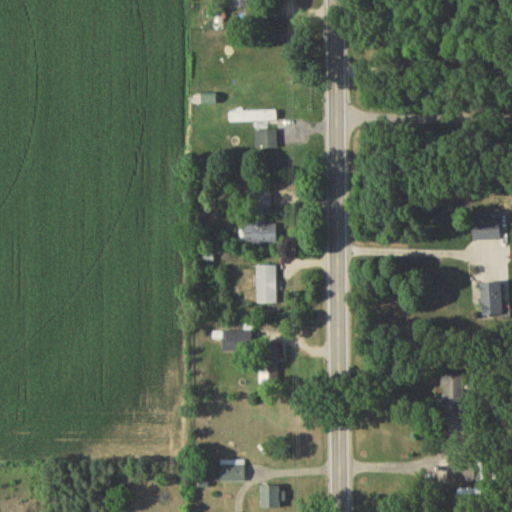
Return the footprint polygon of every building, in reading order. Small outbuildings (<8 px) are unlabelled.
[(251,0),(231,0),(231,11),(252,11),(251,0)] [(278,114),(229,114),(229,125),(278,125),(278,114)] [(279,152),(279,133),(256,133),(256,152),(279,152)] [(260,209),(270,209),(271,197),(260,196),(260,209)] [(475,243),(502,243),(502,222),(475,222),(475,243)] [(253,246),(278,246),(278,226),(253,226),(253,246)] [(259,306),(278,306),(278,269),(259,269),(259,306)] [(484,286),(484,319),(506,319),(506,285),(484,286)] [(254,333),(224,333),(224,355),(254,355),(254,333)] [(261,387),(280,387),(280,349),(261,349),(261,387)] [(466,422),(466,376),(445,376),(445,422),(466,422)] [(246,463),(218,463),(218,484),(246,484),(246,463)] [(475,483),(475,463),(450,463),(450,483),(475,483)] [(263,488),(263,511),(283,511),(283,488),(263,488)]
